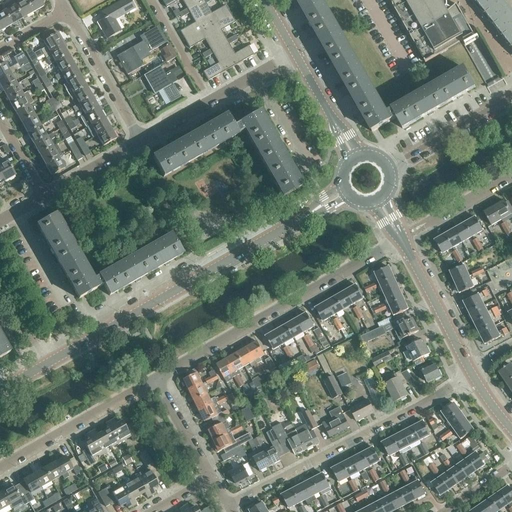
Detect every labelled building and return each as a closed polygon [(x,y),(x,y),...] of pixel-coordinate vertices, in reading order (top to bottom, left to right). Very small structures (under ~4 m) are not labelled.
[(33,12),(25,0),(24,0),(19,3),(17,0),(11,0),(12,1),(15,5),(22,18),(33,12)] [(43,7),(39,0),(25,0),(33,12),(43,7)] [(105,33),(108,38),(121,31),(115,20),(135,9),(130,0),(121,0),(101,12),(104,18),(103,18),(104,19),(96,23),(101,30),(103,34),(105,33)] [(192,0),(161,0),(166,8),(179,0),(181,0),(187,9),(183,11),(185,16),(189,13),(188,11),(196,7),(192,0)] [(210,0),(203,0),(204,2),(196,7),(207,27),(230,14),(225,6),(211,14),(205,4),(211,1),(210,0)] [(334,21),(321,0),(296,0),(303,12),(301,13),(304,18),(306,17),(315,32),(334,21)] [(363,0),(405,74),(425,63),(461,42),(462,42),(463,41),(465,45),(474,40),(474,39),(472,36),(473,35),(477,33),(457,0),(363,0)] [(511,12),(502,0),(474,0),(511,49),(511,12)] [(2,7),(4,11),(12,24),(22,18),(15,5),(12,1),(2,7)] [(180,32),(184,40),(207,27),(196,7),(188,11),(189,13),(195,23),(180,32)] [(12,24),(4,11),(0,13),(0,28),(1,30),(12,24)] [(230,14),(207,27),(219,47),(227,42),(226,40),(221,31),(235,23),(230,14)] [(350,51),(334,21),(315,32),(320,41),(318,43),(321,47),(323,46),(331,61),(350,51)] [(167,42),(158,27),(157,27),(155,24),(148,28),(150,31),(139,37),(143,44),(133,49),(132,48),(116,57),(127,75),(143,66),(138,59),(167,42)] [(210,50),(211,52),(219,47),(207,27),(184,40),(189,48),(204,40),(210,50)] [(62,44),(59,40),(61,39),(58,33),(56,34),(51,37),(47,31),(37,36),(40,41),(43,41),(46,47),(41,50),(43,55),(49,52),(62,44)] [(227,42),(219,47),(230,68),(253,55),(248,46),(234,54),(229,45),(233,42),(230,38),(226,40),(227,42)] [(55,62),(68,55),(62,44),(49,52),(43,55),(49,65),(51,64),(55,62)] [(230,68),(219,47),(211,52),(210,50),(206,52),(208,56),(212,54),(218,64),(203,72),(208,81),(230,68)] [(31,62),(36,59),(30,48),(25,51),(31,62)] [(340,76),(348,91),(367,80),(350,51),(331,61),(337,71),(335,72),(338,77),(340,76)] [(19,68),(28,63),(22,53),(13,58),(17,64),(8,69),(4,63),(0,65),(0,79),(10,74),(19,68)] [(61,73),(74,65),(68,55),(55,62),(51,64),(54,68),(57,66),(61,73)] [(36,59),(31,62),(34,67),(37,73),(42,70),(39,64),(36,59)] [(22,74),(31,69),(28,63),(19,68),(22,74)] [(67,83),(80,76),(74,65),(61,73),(54,76),(57,80),(63,77),(67,83)] [(164,75),(159,67),(144,76),(154,94),(177,81),(175,77),(182,73),(178,67),(164,75)] [(458,99),(463,97),(462,95),(475,87),(464,68),(434,85),(445,104),(457,97),(458,99)] [(0,79),(0,86),(3,92),(16,84),(10,74),(0,79)] [(43,83),(48,80),(45,74),(40,78),(43,83)] [(73,94),(86,86),(80,76),(67,83),(73,94)] [(35,88),(40,85),(37,79),(32,82),(35,88)] [(46,89),(51,85),(48,80),(43,83),(46,89)] [(383,107),(367,80),(348,91),(354,100),(352,102),(354,106),(356,105),(364,118),(383,107)] [(22,95),(16,84),(3,92),(9,102),(22,95)] [(38,93),(43,90),(40,85),(35,88),(38,93)] [(429,116),(434,113),(433,111),(445,104),(434,85),(402,104),(412,123),(428,114),(429,116)] [(79,104),(92,97),(86,86),(73,94),(69,96),(71,100),(75,98),(79,104)] [(15,113),(28,105),(33,103),(27,92),(22,95),(9,102),(15,113)] [(53,105),(59,102),(56,96),(50,99),(53,105)] [(85,115),(98,107),(92,97),(79,104),(73,108),(75,112),(81,109),(85,115)] [(48,108),(53,105),(50,99),(45,102),(48,108)] [(57,110),(58,110),(62,107),(59,102),(53,105),(57,110)] [(412,123),(402,104),(386,113),(383,107),(364,118),(372,132),(391,121),(396,118),(402,129),(412,123)] [(15,113),(21,123),(34,116),(28,105),(15,113)] [(51,113),(55,111),(57,110),(53,105),(48,108),(51,113)] [(87,128),(91,125),(104,118),(98,107),(85,115),(81,117),(87,128)] [(248,138),(267,127),(259,112),(233,127),(226,116),(211,124),(222,143),(244,131),(248,138)] [(21,123),(27,134),(40,126),(34,116),(21,123)] [(67,125),(72,122),(69,116),(64,120),(67,125)] [(93,138),(97,136),(110,128),(104,118),(91,125),(94,131),(90,133),(93,138)] [(59,130),(64,127),(61,121),(56,124),(59,130)] [(70,131),(75,127),(72,122),(67,125),(70,131)] [(199,131),(198,129),(193,132),(194,134),(182,141),(193,160),(222,143),(211,124),(199,131)] [(46,137),(40,126),(27,134),(33,144),(46,137)] [(65,140),(70,137),(64,127),(59,130),(65,140)] [(267,127),(248,138),(265,168),(284,157),(277,144),(279,143),(276,138),(274,139),(267,127)] [(110,128),(97,136),(103,146),(116,139),(110,128)] [(39,155),(52,147),(54,146),(51,140),(54,138),(51,134),(46,137),(33,144),(39,155)] [(79,146),(84,143),(81,137),(76,141),(79,146)] [(165,151),(152,158),(163,177),(193,160),(182,141),(170,148),(169,146),(164,149),(165,151)] [(71,151),(76,148),(73,142),(68,145),(71,151)] [(85,157),(90,153),(84,143),(79,146),(85,157)] [(45,165),(58,158),(62,156),(56,145),(54,146),(52,147),(39,155),(45,165)] [(77,161),(82,158),(76,148),(71,151),(77,161)] [(291,169),(284,157),(265,168),(282,197),(301,186),(294,174),(296,173),(293,168),(291,169)] [(7,161),(0,164),(0,173),(4,182),(15,176),(8,163),(13,161),(12,158),(7,161)] [(64,168),(58,158),(45,165),(51,176),(64,168)] [(511,208),(508,201),(505,203),(504,201),(494,207),(501,220),(503,223),(511,218),(511,208)] [(494,207),(483,213),(491,226),(501,220),(494,207)] [(45,244),(47,243),(54,255),(73,244),(56,215),(37,225),(44,238),(42,239),(45,244)] [(465,223),(473,237),(483,231),(475,218),(465,223)] [(455,229),(462,242),(473,237),(465,223),(455,229)] [(445,235),(452,248),(462,242),(455,229),(445,235)] [(165,266),(170,264),(169,262),(182,255),(171,235),(141,252),(152,272),(164,265),(165,266)] [(442,254),(452,248),(445,235),(434,241),(442,254)] [(90,275),(73,244),(54,255),(61,268),(59,269),(61,274),(63,273),(67,279),(71,286),(90,275)] [(111,269),(122,288),(135,281),(136,283),(141,280),(140,279),(152,272),(141,252),(111,269)] [(450,272),(455,283),(469,277),(464,266),(450,272)] [(379,284),(393,278),(388,267),(374,273),(379,284)] [(71,286),(79,299),(103,285),(109,296),(122,288),(111,269),(93,280),(90,275),(71,286)] [(469,277),(455,283),(460,294),(473,287),(469,277)] [(398,288),(393,278),(379,284),(384,295),(398,288)] [(346,291),(353,304),(363,299),(356,285),(346,291)] [(403,299),(398,288),(384,295),(389,305),(403,299)] [(469,313),(483,306),(480,299),(485,297),(485,298),(489,295),(486,290),(482,292),(482,293),(478,295),(463,302),(469,313)] [(335,297),(343,310),(353,304),(346,291),(335,297)] [(343,310),(335,297),(325,303),(333,316),(343,310)] [(408,310),(403,299),(389,305),(385,307),(386,309),(387,312),(391,310),(394,316),(408,310)] [(333,316),(325,303),(315,309),(322,322),(333,316)] [(487,313),(483,306),(469,313),(474,324),(498,311),(496,307),(491,310),(491,311),(487,313)] [(501,316),(498,311),(474,324),(479,334),(494,327),(491,320),(495,318),(495,319),(501,316)] [(296,319),(304,333),(314,327),(306,314),(296,319)] [(286,325),(293,338),(304,333),(296,319),(286,325)] [(408,337),(411,336),(410,335),(418,331),(412,319),(396,327),(393,328),(394,329),(399,341),(408,336),(408,337)] [(286,325),(276,331),(283,344),(293,338),(286,325)] [(379,328),(360,337),(364,344),(386,334),(385,333),(382,327),(379,328)] [(485,345),(500,337),(499,337),(504,335),(504,336),(508,334),(505,327),(501,329),(501,330),(497,332),(494,327),(479,334),(485,345)] [(324,350),(330,347),(319,328),(313,331),(324,350)] [(276,331),(265,337),(273,350),(269,352),(274,360),(277,358),(275,354),(282,350),(280,346),(283,344),(276,331)] [(0,357),(9,353),(2,340),(4,339),(1,334),(0,334),(0,357)] [(405,344),(403,339),(399,341),(400,342),(397,343),(399,347),(405,344)] [(314,345),(311,340),(306,343),(309,348),(312,347),(315,352),(316,354),(319,353),(314,345)] [(423,341),(406,348),(413,362),(429,354),(423,341)] [(256,364),(258,363),(261,362),(259,358),(264,355),(257,342),(247,348),(254,361),(256,364)] [(247,348),(236,354),(244,367),(249,364),(252,367),(254,366),(256,364),(254,361),(247,348)] [(375,368),(391,359),(387,352),(371,360),(375,368)] [(244,367),(236,354),(226,359),(236,376),(238,375),(240,374),(238,370),(244,367)] [(296,367),(306,362),(303,355),(293,361),(296,367)] [(270,372),(276,368),(270,358),(264,361),(270,372)] [(236,376),(226,359),(216,365),(226,383),(232,380),(232,378),(234,377),(236,376)] [(305,364),(308,372),(319,368),(316,360),(305,364)] [(420,379),(424,377),(427,383),(440,377),(435,365),(429,368),(427,364),(417,369),(419,373),(418,374),(420,379)] [(511,367),(510,365),(505,368),(503,369),(504,369),(498,373),(506,383),(511,378),(511,367)] [(344,394),(345,393),(353,390),(343,368),(334,372),(344,394)] [(408,384),(413,380),(407,371),(401,374),(407,383),(408,384)] [(401,386),(407,383),(401,374),(399,372),(390,376),(393,381),(385,385),(394,402),(407,396),(401,386)] [(184,386),(186,386),(189,391),(202,384),(197,373),(183,380),(184,381),(182,382),(184,386)] [(266,383),(262,375),(260,376),(252,380),(256,389),(266,383)] [(333,399),(342,395),(332,375),(323,380),(333,399)] [(375,406),(384,402),(372,377),(363,381),(375,406)] [(193,400),(194,401),(207,394),(207,393),(208,392),(207,388),(205,389),(202,384),(189,391),(191,395),(189,396),(191,400),(193,400)] [(194,401),(199,412),(213,405),(217,403),(216,400),(215,398),(210,400),(207,394),(194,401)] [(232,407),(237,404),(232,394),(227,396),(232,407)] [(222,413),(218,405),(223,403),(220,398),(216,400),(217,403),(213,405),(199,412),(204,422),(211,419),(213,423),(225,417),(230,415),(228,410),(222,413)] [(350,409),(356,422),(374,413),(368,400),(350,409)] [(447,420),(448,422),(460,413),(454,404),(441,413),(442,414),(438,416),(443,423),(447,420)] [(330,417),(321,422),(329,436),(348,426),(338,406),(328,412),(330,417)] [(253,418),(248,408),(242,411),(247,422),(253,418)] [(310,430),(317,427),(308,411),(302,415),(310,430)] [(467,422),(460,413),(448,422),(454,431),(467,422)] [(208,431),(213,441),(227,435),(232,432),(231,430),(225,417),(213,423),(215,427),(208,431)] [(290,422),(287,417),(279,421),(282,426),(290,422)] [(113,419),(109,422),(122,444),(125,442),(125,440),(130,437),(132,441),(138,438),(130,424),(125,427),(122,421),(116,424),(113,419)] [(424,421),(413,427),(421,440),(431,435),(424,421)] [(118,446),(122,444),(109,422),(105,424),(108,429),(102,432),(110,446),(111,447),(117,444),(118,446)] [(284,425),(287,431),(293,428),(290,422),(284,425)] [(473,431),(467,422),(454,431),(461,440),(473,431)] [(298,436),(305,450),(319,443),(313,431),(309,433),(305,425),(295,430),(298,436)] [(273,430),(272,430),(279,443),(280,445),(286,442),(279,427),(273,430)] [(413,427),(403,432),(410,446),(421,440),(413,427)] [(234,444),(236,449),(236,448),(247,443),(244,437),(235,442),(232,435),(237,433),(235,428),(231,430),(232,432),(227,435),(213,441),(213,442),(213,443),(214,443),(215,445),(214,446),(217,453),(234,444)] [(97,435),(94,430),(90,433),(102,455),(106,453),(104,449),(110,446),(102,432),(97,435)] [(272,446),(279,443),(272,430),(266,433),(272,446)] [(403,432),(393,438),(400,451),(410,446),(403,432)] [(102,455),(90,433),(86,435),(89,440),(83,443),(86,449),(81,452),(89,466),(95,463),(91,457),(97,454),(99,457),(102,455)] [(298,436),(288,441),(295,455),(305,450),(298,436)] [(473,450),(478,446),(471,436),(466,440),(473,450)] [(255,446),(262,442),(259,437),(253,440),(255,444),(255,446)] [(400,451),(393,438),(382,443),(390,456),(400,451)] [(270,466),(261,449),(264,448),(262,442),(255,446),(258,451),(256,452),(258,456),(253,459),(251,460),(255,467),(257,466),(260,472),(270,466)] [(266,447),(264,448),(261,449),(270,466),(281,461),(274,448),(268,450),(266,447)] [(223,462),(239,454),(236,448),(236,449),(221,456),(223,462)] [(373,448),(362,453),(369,467),(380,462),(373,448)] [(467,454),(464,449),(460,452),(463,457),(465,455),(468,459),(467,459),(475,471),(484,465),(476,453),(475,454),(472,450),(467,454)] [(481,450),(476,453),(480,459),(485,456),(481,450)] [(362,453),(352,459),(359,472),(369,467),(362,453)] [(72,468),(65,456),(54,462),(62,475),(64,479),(68,477),(66,473),(72,469),(75,475),(80,472),(77,466),(72,468)] [(432,471),(436,468),(428,458),(426,459),(430,465),(428,466),(432,471)] [(352,459),(342,464),(349,478),(359,472),(352,459)] [(467,478),(475,471),(467,459),(458,465),(467,478)] [(449,472),(458,484),(467,478),(458,465),(453,469),(447,460),(443,463),(449,472)] [(248,478),(245,472),(250,469),(246,461),(241,464),(242,467),(230,473),(236,484),(248,478)] [(54,462),(44,468),(51,481),(62,475),(54,462)] [(158,485),(154,479),(160,476),(152,462),(146,465),(150,472),(144,475),(142,471),(138,474),(151,496),(155,493),(152,488),(158,485)] [(342,464),(331,470),(339,483),(349,478),(342,464)] [(114,475),(124,470),(121,465),(111,471),(114,475)] [(51,481),(44,468),(33,474),(41,488),(51,481)] [(449,490),(458,484),(449,472),(440,478),(449,490)] [(33,474),(22,480),(30,494),(41,488),(33,474)] [(136,479),(131,482),(139,496),(144,493),(147,498),(151,496),(138,474),(134,476),(136,479)] [(323,474),(312,479),(319,493),(330,488),(323,474)] [(415,500),(425,495),(418,481),(414,484),(413,481),(410,481),(409,481),(406,476),(402,478),(405,483),(407,482),(409,486),(408,487),(415,500)] [(449,490),(440,478),(431,484),(440,496),(449,490)] [(312,479),(302,485),(311,503),(316,500),(314,496),(319,493),(312,479)] [(139,496),(131,482),(125,486),(123,482),(119,484),(132,507),(136,504),(133,499),(139,496)] [(71,493),(77,490),(74,484),(68,488),(71,493)] [(111,504),(116,501),(119,507),(125,504),(128,509),(132,507),(119,484),(110,490),(108,487),(103,490),(110,503),(111,504)] [(302,485),(292,490),(299,504),(305,501),(308,507),(312,505),(311,503),(302,485)] [(12,486),(2,492),(9,505),(20,499),(12,486)] [(415,500),(408,487),(398,492),(405,505),(415,500)] [(509,511),(511,511),(511,492),(508,487),(499,493),(507,505),(510,509),(508,510),(509,511)] [(66,496),(71,493),(68,488),(63,491),(66,496)] [(103,490),(97,493),(105,506),(110,503),(103,490)] [(292,490),(281,496),(288,509),(299,504),(292,490)] [(0,493),(0,510),(9,505),(2,492),(0,493)] [(398,492),(389,497),(395,510),(405,505),(398,492)] [(498,511),(507,505),(499,493),(490,499),(498,511)] [(50,505),(56,502),(53,496),(47,500),(50,505)] [(389,497),(379,502),(383,511),(391,511),(395,510),(389,497)] [(68,498),(62,501),(65,507),(71,504),(68,498)] [(490,499),(481,505),(485,511),(497,511),(498,511),(490,499)] [(33,511),(37,511),(40,511),(33,500),(28,503),(33,511)] [(45,508),(50,505),(47,500),(42,503),(45,508)] [(103,511),(96,500),(90,503),(93,507),(84,511),(103,511)] [(369,507),(366,509),(368,511),(383,511),(379,502),(369,507)] [(26,511),(33,511),(28,503),(23,506),(26,511)] [(249,511),(267,511),(262,503),(249,511)]
